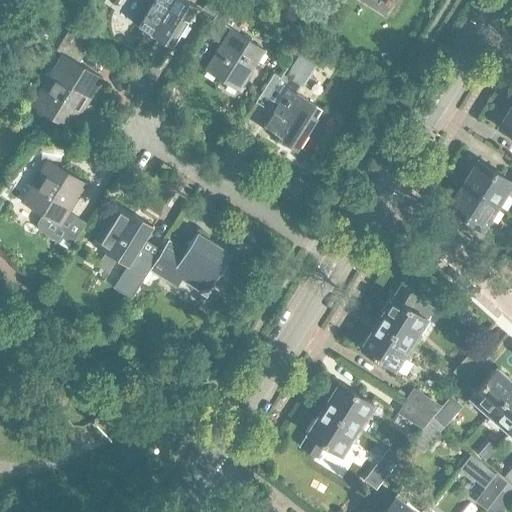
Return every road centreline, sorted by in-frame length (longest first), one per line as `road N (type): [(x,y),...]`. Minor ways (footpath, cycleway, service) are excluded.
road 1 (residential): [(338,255),(135,132)]
road 2 (residential): [(149,376),(95,351),(0,264)]
road 3 (track): [(149,376),(97,434),(35,468),(0,469)]
road 4 (tertiary): [(245,408),(338,255)]
road 5 (residential): [(511,305),(384,193)]
road 6 (tertiary): [(426,114),(502,0)]
